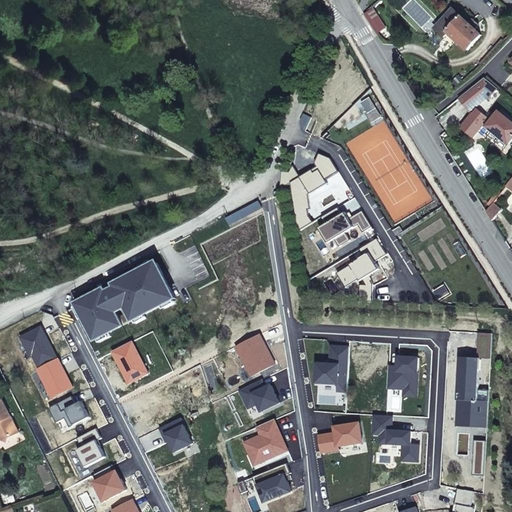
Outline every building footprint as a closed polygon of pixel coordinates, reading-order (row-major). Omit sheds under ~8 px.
[(375,13),(384,6),(380,0),(364,14),(377,34),(385,29),(375,13)] [(470,24),(463,18),(453,9),(435,29),(445,38),(449,33),(468,50),(482,36),(475,30),(470,24)] [(479,25),(473,20),(470,24),(475,30),(479,25)] [(463,80),(459,75),(453,81),(457,86),(463,80)] [(485,78),(460,98),(470,111),(487,98),(489,99),(499,89),(485,78)] [(484,125),(509,145),(511,141),(511,121),(499,111),(492,121),(478,109),(474,114),(473,113),(461,128),(474,138),(484,125)] [(282,171),(281,189),(292,183),(300,231),(314,222),(310,216),(310,209),(313,209),(310,196),(329,184),(327,180),(340,172),(331,158),(320,153),(316,163),(318,166),(320,169),(315,172),(313,169),(301,177),(294,165),(290,172),(282,171)] [(502,210),(494,203),(487,212),(493,221),(502,210)] [(343,214),(339,207),(324,216),(328,223),(326,225),(320,228),(330,243),(336,239),(340,247),(351,240),(347,233),(359,225),(364,232),(373,227),(363,211),(350,219),(346,212),(343,214)] [(360,301),(374,302),(375,286),(369,276),(380,269),(375,262),(388,254),(378,238),(360,249),(365,256),(338,273),(346,287),(360,279),(361,281),(364,279),(368,285),(361,285),(360,301)] [(116,284),(89,298),(107,334),(176,298),(158,263),(127,279),(128,282),(118,287),(116,284)] [(33,354),(40,368),(58,358),(42,327),(22,337),(31,355),(33,354)] [(261,334),(237,347),(252,376),(276,364),(261,334)] [(133,342),(114,352),(130,384),(150,374),(133,342)] [(350,347),(332,346),(331,364),(318,363),(317,383),(339,384),(338,391),(348,391),(350,347)] [(419,358),(399,357),(398,366),(389,366),(388,388),(405,389),(417,390),(419,358)] [(481,358),(460,357),(457,426),(487,428),(489,390),(479,390),(481,358)] [(59,358),(58,358),(40,368),(38,369),(52,398),(74,387),(59,358)] [(266,388),(262,379),(241,390),(249,408),(259,403),(262,411),(280,403),(272,385),(266,388)] [(66,418),(71,428),(91,417),(83,402),(77,404),(73,397),(50,408),(58,423),(66,418)] [(0,439),(8,442),(9,438),(20,433),(4,400),(0,402),(0,439)] [(393,418),(374,417),(373,436),(381,437),(381,446),(404,447),(403,463),(419,464),(420,448),(412,447),(412,434),(391,433),(391,428),(393,428),(393,418)] [(170,441),(175,453),(194,444),(182,418),(161,428),(165,436),(167,435),(170,441)] [(275,419),(258,427),(262,435),(245,443),(250,453),(257,450),(262,462),(288,450),(275,419)] [(319,436),(322,453),(339,450),(339,446),(364,442),(361,423),(335,427),(336,433),(319,436)] [(86,467),(107,457),(98,440),(103,438),(98,428),(78,439),(83,448),(78,450),(86,467)] [(485,476),(486,441),(475,440),(473,475),(485,476)] [(257,450),(250,453),(255,465),(262,462),(257,450)] [(288,463),(254,477),(258,487),(259,486),(266,502),(292,491),(288,481),(286,475),(290,474),(292,473),(288,463)] [(116,472),(112,465),(95,474),(98,481),(96,482),(105,501),(128,490),(118,471),(116,472)] [(241,490),(252,486),(249,479),(239,483),(241,490)] [(471,506),(474,492),(458,489),(455,504),(458,505),(456,511),(472,511),(474,507),(471,506)] [(140,511),(134,499),(113,510),(114,511),(140,511)]
